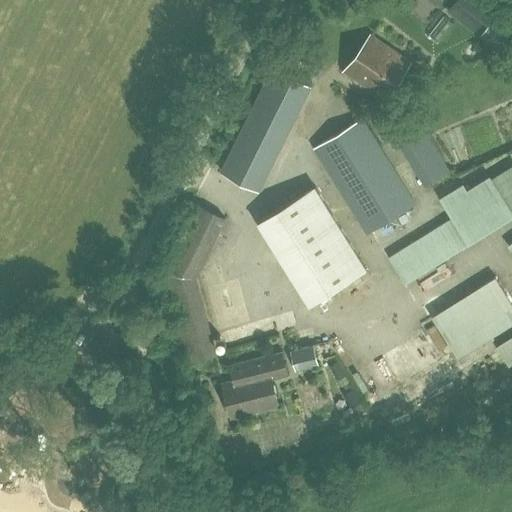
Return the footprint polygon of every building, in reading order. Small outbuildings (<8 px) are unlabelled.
[(467,0),(454,0),(449,7),(473,26),(484,13),(467,0)] [(448,38),(460,20),(451,13),(439,32),(448,38)] [(386,99),(412,62),(370,33),(344,71),(386,99)] [(272,189),(322,91),(283,71),(235,171),(272,189)] [(368,233),(416,202),(362,117),(314,148),(368,233)] [(450,169),(420,122),(396,137),(426,184),(450,169)] [(461,218),(395,253),(409,279),(511,223),(511,166),(475,187),(472,180),(447,193),(461,218)] [(258,221),(308,300),(364,264),(314,185),(258,221)] [(194,277),(224,218),(195,203),(160,273),(185,363),(216,354),(194,277)] [(259,325),(242,332),(246,343),(263,337),(259,325)] [(299,372),(316,368),(310,347),(294,351),(299,372)] [(272,378),(287,374),(282,352),(235,364),(239,379),(224,383),(232,416),(279,404),(272,378)] [(424,430),(422,420),(391,428),(394,438),(424,430)]
